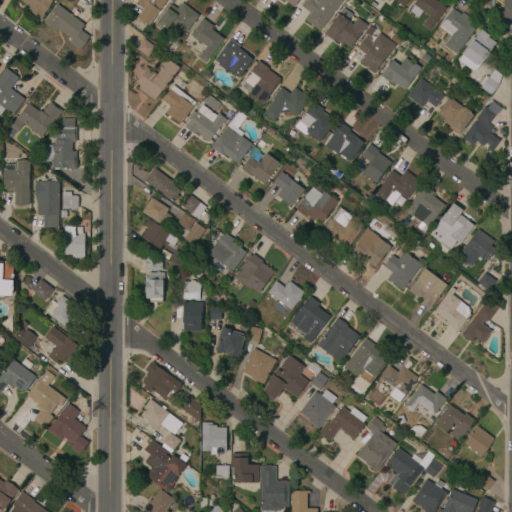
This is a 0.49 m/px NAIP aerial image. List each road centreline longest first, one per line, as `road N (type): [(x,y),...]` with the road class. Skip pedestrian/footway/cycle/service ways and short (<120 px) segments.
road 1 (residential): [(511,416),(0,30)]
road 2 (residential): [(107,511),(113,0)]
road 3 (residential): [(375,511),(0,230)]
road 4 (residential): [(511,214),(228,0)]
road 5 (residential): [(99,511),(0,436)]
